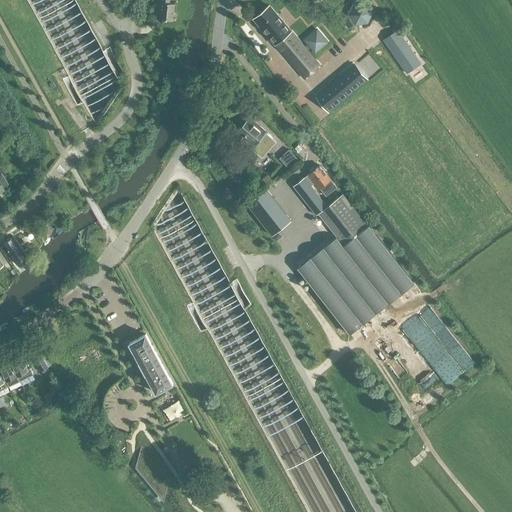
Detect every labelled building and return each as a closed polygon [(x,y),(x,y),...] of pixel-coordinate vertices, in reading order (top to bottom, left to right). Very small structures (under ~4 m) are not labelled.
[(173,20),(175,3),(169,2),(169,0),(162,0),(160,18),(173,20)] [(348,14),(339,21),(346,31),(355,24),(367,23),(372,12),(365,2),(353,3),(348,14)] [(270,5),(254,19),(275,44),(276,44),(304,78),(320,65),(307,50),(311,47),(315,52),(328,41),(326,39),(317,29),(307,37),(306,37),(304,39),(308,44),(304,47),(291,31),(270,5)] [(398,30),(384,39),(407,73),(408,73),(407,72),(420,63),(421,64),(421,63),(398,30)] [(355,64),(316,96),(329,111),(368,79),(355,64)] [(250,118),(235,135),(251,148),(257,154),(266,143),(267,144),(273,138),(265,132),(266,131),(250,118)] [(279,158),(286,166),(296,157),(289,149),(279,158)] [(319,212),(328,205),(312,184),(316,181),(327,194),(337,187),(320,165),(314,169),(313,167),(309,171),(310,172),(293,185),(316,214),(319,212)] [(272,234),(291,219),(267,189),(247,204),(272,234)] [(343,244),(368,225),(343,194),(328,205),(319,212),(338,237),(343,244)] [(76,214),(76,215),(81,212),(75,204),(79,212),(75,215),(72,217),(66,209),(66,210),(71,218),(76,216),(75,215),(76,214)] [(20,229),(24,235),(30,231),(26,225),(20,229)] [(79,242),(83,249),(83,248),(80,242),(81,233),(91,227),(95,228),(97,231),(98,231),(96,227),(94,227),(91,225),(85,229),(85,230),(85,229),(80,232),(79,242)] [(368,225),(343,244),(338,237),(297,267),(349,333),(414,282),(402,268),(369,225),(368,225)] [(25,257),(21,252),(11,237),(3,243),(4,244),(0,247),(9,260),(13,258),(16,263),(25,257)] [(156,393),(173,383),(169,377),(149,340),(146,334),(129,343),(133,349),(140,362),(139,362),(146,374),(153,386),(156,393)] [(18,374),(21,380),(26,378),(26,377),(34,374),(34,373),(31,368),(31,367),(29,368),(21,351),(10,357),(14,365),(18,374)] [(48,368),(39,351),(32,354),(40,372),(48,368)] [(14,365),(10,357),(0,361),(0,364),(10,385),(16,382),(16,383),(21,380),(18,374),(14,365)] [(0,389),(8,386),(0,368),(0,389)] [(376,401),(354,371),(344,378),(358,398),(363,394),(371,404),(376,401)] [(167,400),(173,416),(186,411),(181,395),(167,400)] [(162,398),(156,402),(169,425),(176,421),(162,398)] [(184,430),(175,432),(177,440),(186,438),(184,430)] [(136,465),(164,499),(169,479),(141,445),(136,465)] [(222,485),(226,492),(235,487),(231,480),(222,485)]
